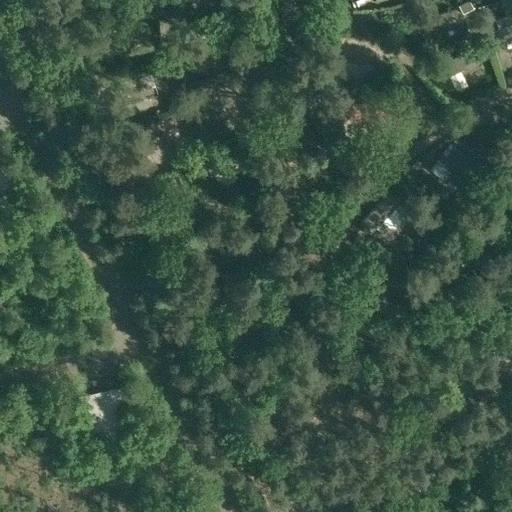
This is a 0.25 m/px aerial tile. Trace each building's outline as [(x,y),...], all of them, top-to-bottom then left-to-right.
[(455,8),(421,18),(425,30),(459,20),(455,8)] [(511,13),(495,19),(500,34),(511,30),(511,13)] [(140,14),(96,25),(100,41),(124,34),(139,30),(144,29),(140,14)] [(226,20),(184,32),(188,45),(229,34),(226,20)] [(344,34),(343,47),(375,51),(377,39),(344,34)] [(480,45),(440,62),(446,75),(486,57),(480,45)] [(223,93),(242,88),(237,66),(217,70),(223,93)] [(152,73),(116,82),(120,95),(155,86),(152,73)] [(298,91),(295,103),(329,112),(332,99),(298,91)] [(384,99),(342,104),(344,124),(386,118),(384,99)] [(247,131),(248,116),(234,116),(233,131),(247,131)] [(164,121),(134,132),(138,143),(168,133),(164,121)] [(511,127),(494,130),(496,143),(511,141),(511,127)] [(301,143),(296,157),(341,172),(346,158),(301,143)] [(243,144),(205,160),(211,175),(215,173),(241,162),(249,158),(243,144)] [(465,154),(447,178),(459,187),(484,154),(472,145),(465,154)] [(6,163),(0,164),(0,217),(18,214),(6,163)] [(131,193),(126,195),(129,209),(138,207),(175,197),(172,183),(131,193)] [(391,189),(358,224),(370,235),(377,228),(398,205),(403,200),(391,189)] [(204,224),(199,239),(221,247),(239,254),(245,238),(204,224)] [(463,225),(456,235),(476,249),(483,239),(463,225)] [(291,271),(257,294),(263,304),(280,293),(290,286),(298,280),(291,271)] [(319,354),(297,372),(304,379),(325,361),(319,354)] [(135,434),(123,384),(78,395),(90,445),(135,434)]
